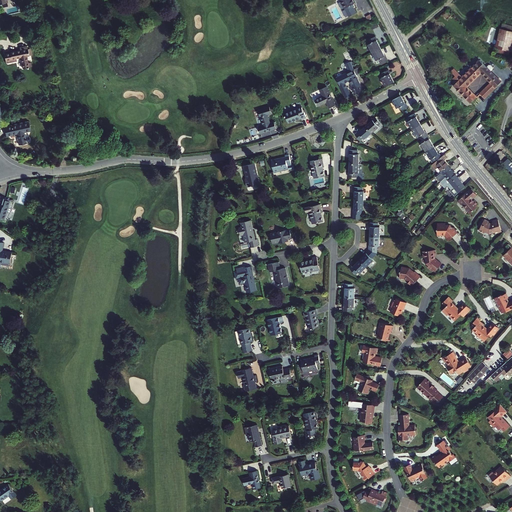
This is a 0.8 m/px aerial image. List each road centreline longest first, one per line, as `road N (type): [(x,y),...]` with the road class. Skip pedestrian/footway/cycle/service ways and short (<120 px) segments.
road 1 (residential): [(343,116),(220,156),(11,175)]
road 2 (residential): [(475,267),(432,287),(392,364),(386,433),(409,511)]
road 3 (residential): [(343,116),(334,242)]
